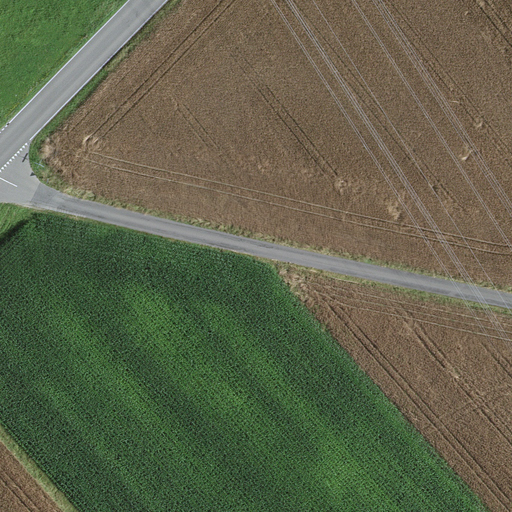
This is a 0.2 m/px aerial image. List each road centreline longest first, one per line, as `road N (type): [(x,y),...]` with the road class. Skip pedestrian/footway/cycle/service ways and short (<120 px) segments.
road 1 (unclassified): [(0,191),(511,303)]
road 2 (tertiary): [(149,0),(0,159)]
